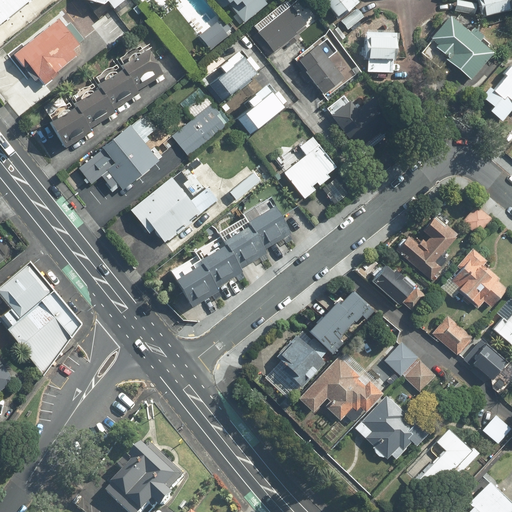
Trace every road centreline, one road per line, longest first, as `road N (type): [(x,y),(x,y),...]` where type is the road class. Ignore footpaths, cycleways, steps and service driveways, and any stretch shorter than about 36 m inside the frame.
road 1 (residential): [(511,194),(470,165),(429,172),(176,373)]
road 2 (residential): [(2,511),(119,347),(142,330)]
road 3 (primary): [(0,154),(142,330)]
road 4 (primary): [(176,373),(289,511)]
